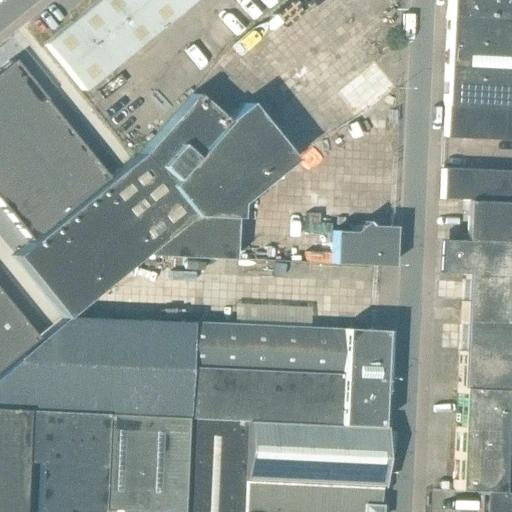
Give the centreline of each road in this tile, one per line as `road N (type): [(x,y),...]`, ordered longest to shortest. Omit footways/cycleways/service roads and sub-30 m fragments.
road 1 (unclassified): [(398,511),(420,0)]
road 2 (unknown): [(414,121),(354,168),(291,194)]
